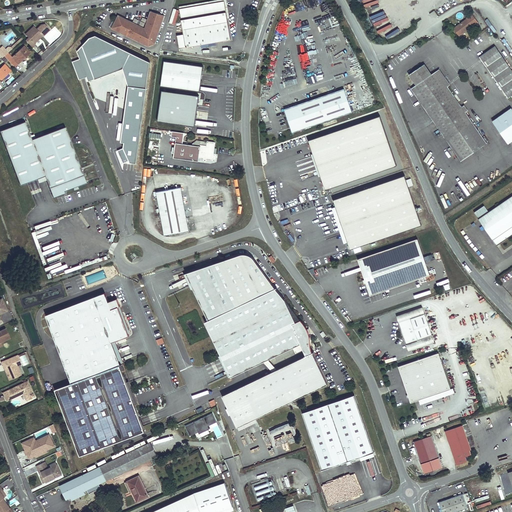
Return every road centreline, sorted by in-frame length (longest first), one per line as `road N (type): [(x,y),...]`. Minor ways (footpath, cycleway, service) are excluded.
road 1 (unclassified): [(263,226),(365,372),(409,492)]
road 2 (residential): [(372,57),(454,245),(511,313)]
road 3 (unclassified): [(272,0),(246,102),(249,170),(263,226)]
road 4 (unknown): [(127,265),(172,395),(167,410),(142,421)]
road 5 (unknown): [(356,356),(384,348),(418,354),(488,325),(511,341)]
road 6 (unknown): [(391,439),(465,408),(456,355)]
road 7 (unknown): [(170,7),(151,45),(107,21),(144,10)]
road 8 (residential): [(0,103),(67,39),(69,6)]
road 9 (unknown): [(247,511),(221,450),(183,438),(167,446)]
